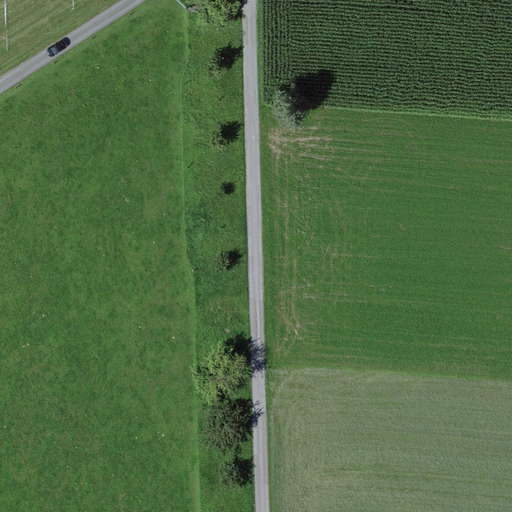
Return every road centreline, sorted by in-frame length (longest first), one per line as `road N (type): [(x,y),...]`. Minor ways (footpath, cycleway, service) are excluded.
road 1 (track): [(248,0),(265,511)]
road 2 (track): [(143,0),(0,88)]
